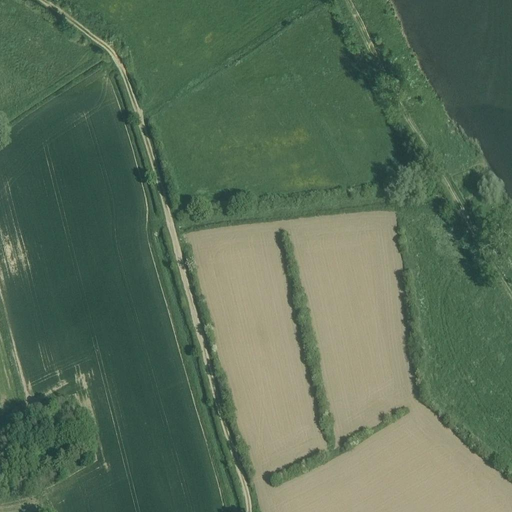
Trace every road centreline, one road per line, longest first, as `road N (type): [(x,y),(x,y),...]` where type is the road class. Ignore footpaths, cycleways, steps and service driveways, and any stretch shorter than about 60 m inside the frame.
road 1 (track): [(249,511),(126,77),(108,48),(41,0)]
road 2 (track): [(511,290),(417,135),(348,0)]
